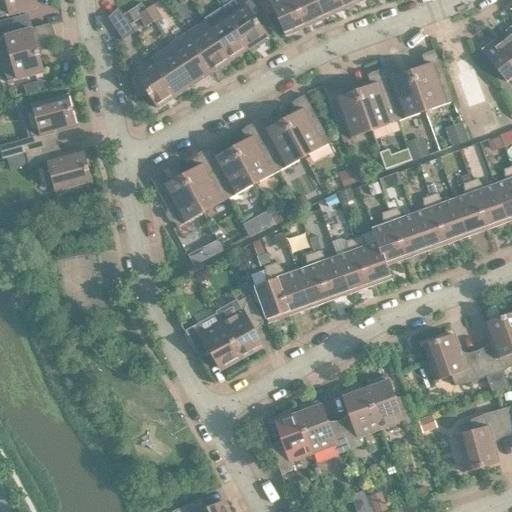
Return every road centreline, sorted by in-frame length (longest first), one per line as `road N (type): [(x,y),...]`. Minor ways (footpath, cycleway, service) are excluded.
road 1 (residential): [(121,163),(295,62),(465,0)]
road 2 (residential): [(208,418),(366,335),(511,272)]
road 3 (residential): [(208,418),(150,315),(121,163)]
road 4 (residential): [(121,163),(83,0)]
